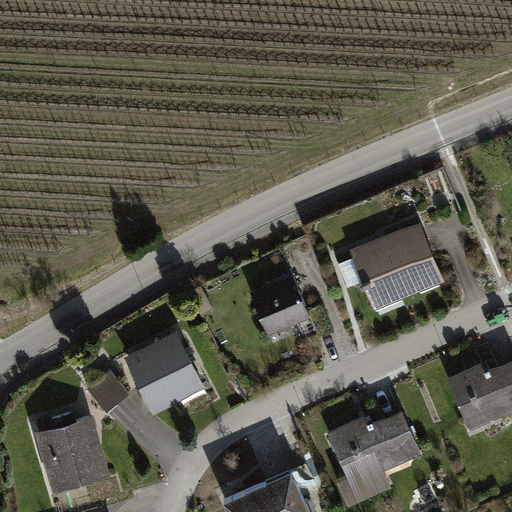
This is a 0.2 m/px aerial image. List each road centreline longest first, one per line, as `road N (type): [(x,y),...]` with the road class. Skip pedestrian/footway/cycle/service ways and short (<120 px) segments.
road 1 (tertiary): [(511,104),(276,202),(0,362)]
road 2 (residential): [(511,298),(220,433),(191,469),(179,511)]
